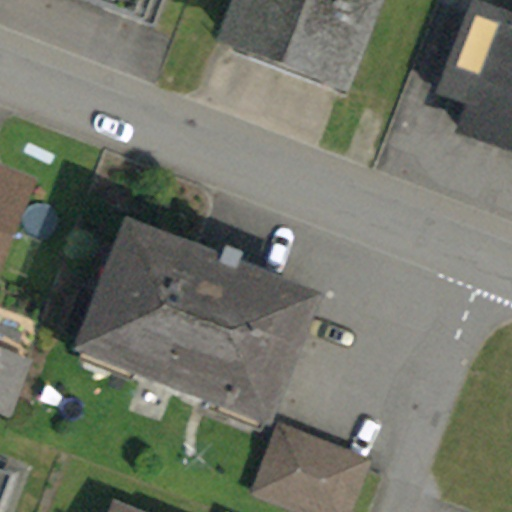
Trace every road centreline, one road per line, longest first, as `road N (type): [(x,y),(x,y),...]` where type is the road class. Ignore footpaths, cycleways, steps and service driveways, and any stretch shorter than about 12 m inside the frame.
road 1 (residential): [(485,257),(0,74)]
road 2 (residential): [(485,257),(391,511)]
